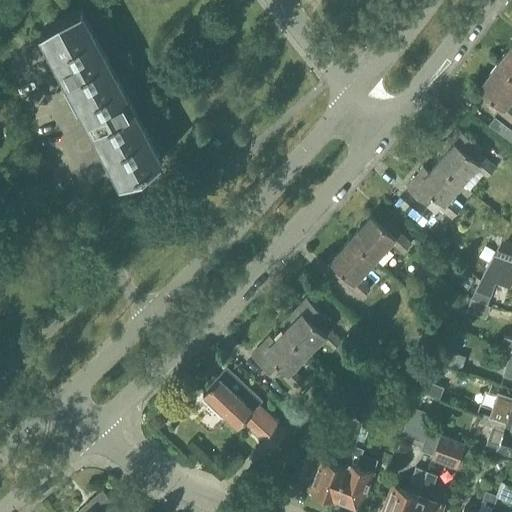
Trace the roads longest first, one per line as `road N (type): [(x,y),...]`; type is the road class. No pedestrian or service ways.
road 1 (residential): [(353,92),(142,325),(49,413)]
road 2 (residential): [(96,435),(384,130)]
road 3 (residential): [(253,511),(96,435)]
road 4 (residential): [(384,130),(484,0)]
